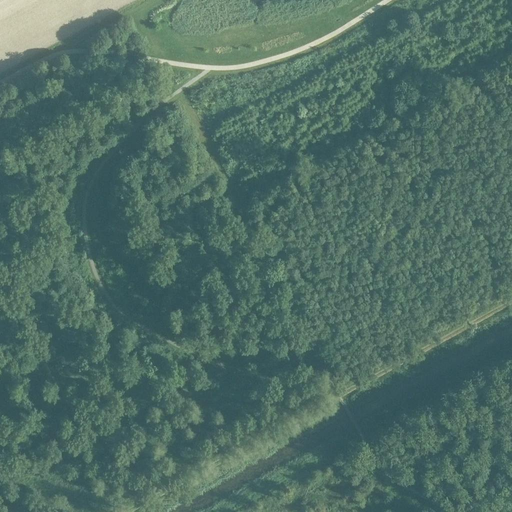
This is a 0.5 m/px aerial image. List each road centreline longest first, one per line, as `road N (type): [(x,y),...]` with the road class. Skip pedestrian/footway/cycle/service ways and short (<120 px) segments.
road 1 (track): [(511,352),(223,511)]
road 2 (track): [(122,511),(339,392)]
